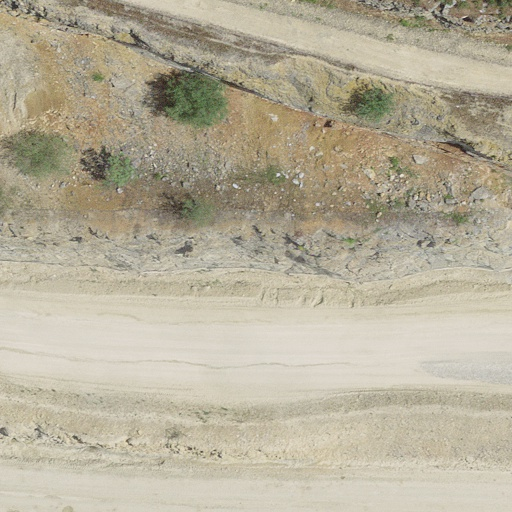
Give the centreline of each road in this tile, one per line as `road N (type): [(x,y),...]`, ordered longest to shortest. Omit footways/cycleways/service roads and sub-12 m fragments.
road 1 (track): [(511,358),(0,342)]
road 2 (track): [(162,0),(388,59),(511,80)]
